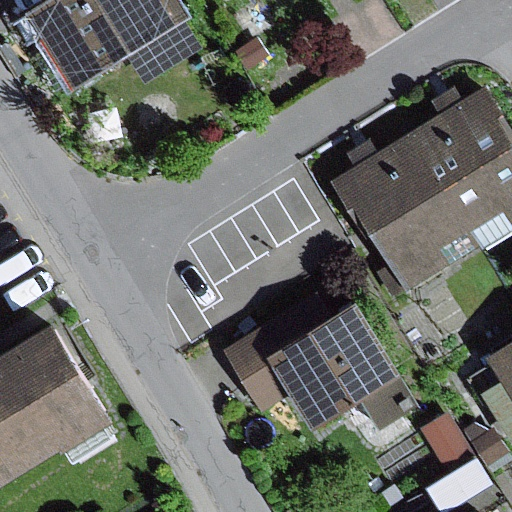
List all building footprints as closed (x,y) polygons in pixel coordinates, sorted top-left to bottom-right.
[(173,0),(31,0),(20,7),(68,82),(118,50),(174,15),(181,11),(173,0)] [(174,15),(118,50),(156,76),(196,48),(174,15)] [(432,112),(409,127),(478,237),(511,215),(511,149),(501,132),(508,127),(481,84),(459,97),(451,84),(425,101),(432,112)] [(350,163),(327,178),(396,288),(478,237),(409,127),(375,148),(367,136),(343,151),(350,163)] [(220,346),(239,377),(267,360),(261,350),(327,310),(314,288),(220,346)] [(261,350),(267,360),(239,377),(238,377),(258,410),(283,394),(302,425),(354,393),(376,428),(416,403),(350,296),(327,310),(261,350)] [(51,319),(0,348),(0,477),(56,444),(66,462),(109,436),(99,419),(108,414),(51,319)] [(511,340),(484,358),(497,379),(511,402),(511,340)] [(511,439),(511,402),(497,379),(478,391),(510,441),(511,439)] [(444,413),(418,429),(442,467),(468,451),(444,413)] [(492,426),(469,441),(484,464),(507,449),(492,426)] [(470,454),(422,484),(438,509),(486,480),(470,454)] [(491,511),(483,499),(461,511),(491,511)]
